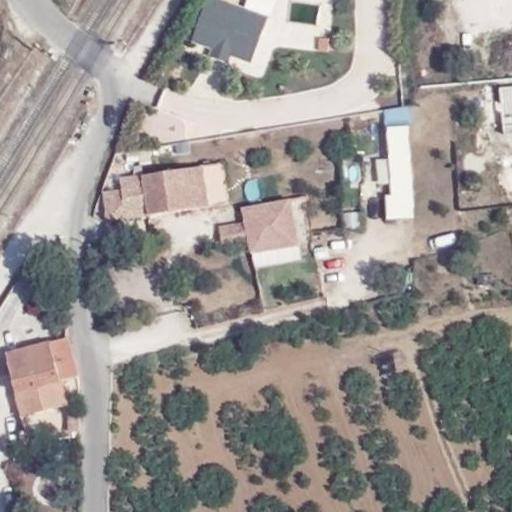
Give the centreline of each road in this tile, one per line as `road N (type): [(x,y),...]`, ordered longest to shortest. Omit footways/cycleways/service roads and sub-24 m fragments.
road 1 (residential): [(30,0),(118,80),(118,108),(81,199),(76,253),(91,367),(95,511)]
road 2 (unknown): [(92,173),(0,284)]
